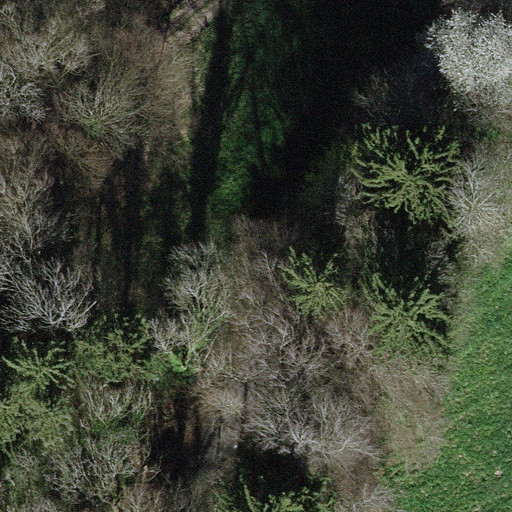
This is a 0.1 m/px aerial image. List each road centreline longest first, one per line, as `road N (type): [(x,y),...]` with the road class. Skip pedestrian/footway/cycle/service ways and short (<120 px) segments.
road 1 (unclassified): [(172,511),(198,455),(483,0)]
road 2 (track): [(197,0),(86,109),(0,226)]
